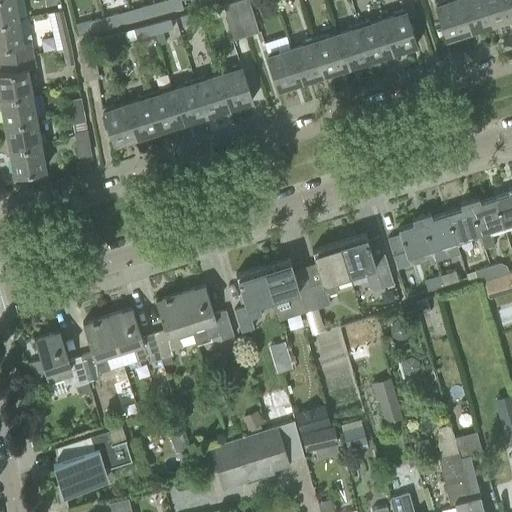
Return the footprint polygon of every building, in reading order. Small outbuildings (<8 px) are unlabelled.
[(0,0),(0,21),(18,18),(14,0),(0,0)] [(173,10),(170,0),(163,0),(154,3),(157,15),(173,10)] [(248,0),(238,0),(235,1),(247,36),(259,32),(248,0)] [(469,32),(458,0),(452,0),(446,2),(445,0),(440,0),(434,2),(446,39),(469,32)] [(492,25),(484,0),(458,0),(469,32),(492,25)] [(511,18),(511,8),(509,0),(484,0),(492,25),(511,18)] [(247,36),(235,1),(223,5),(235,40),(247,36)] [(157,15),(154,3),(140,6),(143,19),(157,15)] [(416,46),(410,27),(404,8),(393,12),(394,15),(382,19),(393,53),(416,46)] [(182,26),(202,21),(199,11),(180,15),(182,26)] [(123,24),(120,12),(101,16),(105,29),(123,24)] [(105,29),(101,16),(89,19),(93,32),(105,29)] [(22,41),(18,18),(0,21),(0,58),(0,60),(34,54),(31,40),(22,41)] [(171,18),(151,23),(154,34),(174,29),(171,18)] [(393,53),(382,19),(370,23),(369,20),(358,23),(370,60),(393,53)] [(154,34),(151,23),(134,28),(137,39),(154,34)] [(370,60),(358,23),(347,26),(348,30),(336,34),(347,68),(370,60)] [(128,31),(105,36),(107,46),(130,41),(128,31)] [(347,68),(336,34),(324,38),(323,34),(312,38),(324,75),(347,68)] [(324,75),(312,38),(301,41),(302,44),(290,48),(301,82),(324,75)] [(79,44),(85,80),(99,78),(92,41),(79,44)] [(301,82),(290,48),(278,52),(277,49),(266,52),(278,90),(301,82)] [(0,98),(31,93),(27,68),(36,66),(34,54),(0,60),(3,72),(0,72),(0,98)] [(252,101),(246,82),(240,64),(229,67),(230,71),(218,75),(228,108),(252,101)] [(228,108),(218,75),(205,78),(204,75),(194,78),(206,116),(228,108)] [(206,116),(194,78),(183,82),(184,85),(172,89),(183,123),(206,116)] [(183,123),(172,89),(160,93),(159,90),(148,93),(160,130),(183,123)] [(36,118),(31,93),(0,98),(0,103),(4,124),(36,118)] [(160,130),(148,93),(137,96),(138,100),(126,104),(137,137),(160,130)] [(81,112),(79,99),(65,102),(67,112),(75,110),(75,113),(81,112)] [(137,137),(126,104),(114,108),(113,104),(102,108),(114,145),(137,137)] [(83,122),(81,112),(75,113),(75,110),(67,112),(69,124),(83,122)] [(40,143),(36,118),(4,124),(8,149),(40,143)] [(89,155),(85,131),(73,133),(77,157),(89,155)] [(45,169),(41,149),(40,143),(8,149),(13,175),(45,169)] [(503,226),(511,222),(511,186),(507,188),(509,193),(494,197),(503,226)] [(503,226),(494,197),(479,202),(478,197),(468,200),(479,233),(484,248),(495,245),(491,230),(503,226)] [(479,233),(468,200),(459,203),(461,208),(446,212),(455,241),(479,233)] [(459,254),(455,241),(446,212),(431,217),(430,212),(421,215),(431,249),(435,261),(459,254)] [(431,249),(421,215),(411,218),(413,223),(397,228),(399,234),(387,238),(397,268),(411,263),(408,256),(431,249)] [(365,233),(338,241),(348,274),(363,269),(367,281),(369,287),(374,289),(381,287),(393,283),(392,280),(386,261),(375,265),(367,241),(365,233)] [(333,279),(348,274),(338,241),(312,250),(322,282),(310,285),(317,307),(329,303),(326,294),(337,291),(333,279)] [(288,257),(262,266),(272,298),(277,315),(302,307),(303,312),(317,307),(310,285),(299,289),(288,257)] [(504,262),(489,266),(493,276),(507,272),(504,262)] [(256,303),(272,298),(262,266),(235,274),(245,306),(234,310),(241,331),(252,328),(249,319),(260,315),(256,303)] [(493,276),(489,266),(475,271),(478,281),(481,280),(493,276)] [(511,288),(511,270),(507,272),(493,276),(481,280),(486,297),(511,288)] [(454,271),(439,276),(443,286),(458,281),(454,271)] [(443,286),(439,276),(425,280),(428,290),(443,286)] [(204,284),(179,292),(195,343),(220,335),(221,339),(233,335),(225,309),(213,313),(204,284)] [(195,343),(179,292),(155,300),(164,329),(152,332),(160,358),(172,355),(171,350),(195,343)] [(427,298),(415,302),(418,314),(430,311),(427,298)] [(131,307),(107,315),(118,352),(132,348),(136,361),(147,358),(149,362),(160,358),(152,332),(140,336),(131,307)] [(118,352),(107,315),(82,323),(91,352),(80,355),(88,381),(100,378),(98,373),(109,370),(104,356),(118,352)] [(48,384),(62,380),(63,384),(74,381),(76,385),(88,381),(80,355),(68,359),(59,330),(33,338),(40,358),(45,374),(48,384)] [(284,341),(269,346),(277,372),(292,368),(284,341)] [(40,358),(28,362),(33,378),(45,374),(40,358)] [(370,380),(380,422),(403,416),(393,375),(370,380)] [(511,400),(510,396),(494,401),(502,427),(511,423),(511,400)] [(314,406),(295,412),(301,432),(329,424),(326,411),(316,414),(314,406)] [(293,419),(277,425),(288,461),(304,456),(293,419)] [(469,511),(467,499),(470,498),(460,457),(459,452),(456,438),(451,423),(442,425),(440,428),(438,432),(437,436),(438,443),(441,457),(452,503),(454,503),(456,511),(469,511)] [(277,425),(209,446),(222,488),(273,472),(272,469),(289,463),(288,461),(277,425)] [(362,425),(342,431),(346,443),(365,437),(362,425)] [(111,444),(107,430),(55,447),(64,492),(108,478),(105,468),(131,460),(124,440),(111,444)] [(181,434),(170,439),(176,453),(187,449),(181,434)] [(483,511),(480,496),(469,455),(460,457),(470,498),(467,499),(469,511),(483,511)] [(407,493),(389,499),(392,510),(392,511),(429,511),(427,511),(412,511),(409,499),(407,493)] [(131,511),(128,496),(109,501),(111,511),(131,511)] [(333,511),(329,498),(317,502),(319,511),(333,511)]
